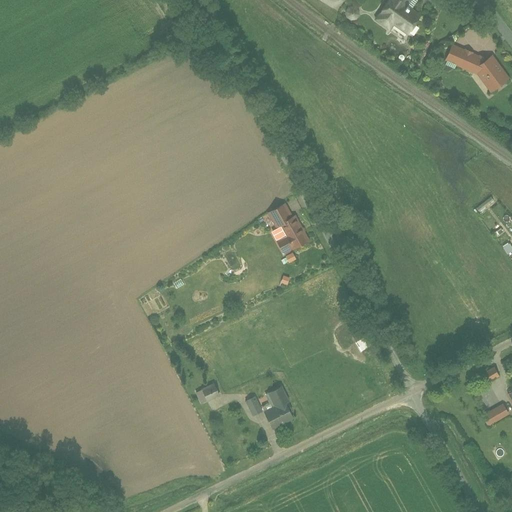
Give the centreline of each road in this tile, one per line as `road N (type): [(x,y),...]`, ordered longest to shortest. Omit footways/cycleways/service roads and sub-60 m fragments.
road 1 (unclassified): [(191,0),(409,394)]
road 2 (unclassified): [(409,394),(168,511)]
road 3 (unclassified): [(409,394),(476,511)]
